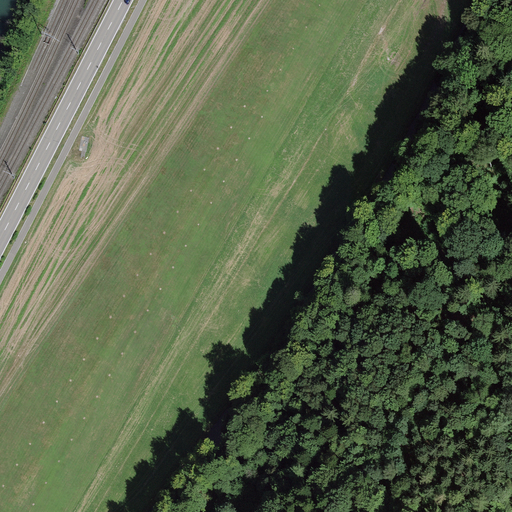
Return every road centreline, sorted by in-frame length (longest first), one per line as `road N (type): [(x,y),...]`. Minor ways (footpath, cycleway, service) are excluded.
road 1 (track): [(0,276),(142,0)]
road 2 (primary): [(0,240),(121,0)]
